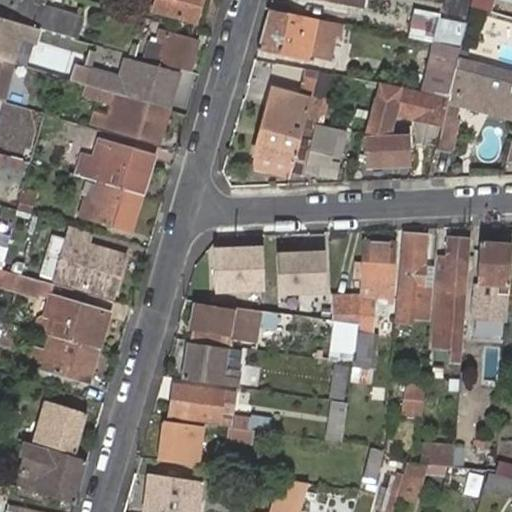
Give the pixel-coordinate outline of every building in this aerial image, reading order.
[(0,0),(0,19),(27,26),(75,41),(81,20),(42,10),(44,0),(0,0)] [(157,0),(154,10),(196,22),(202,0),(157,0)] [(473,0),(471,9),(492,15),(495,0),(473,0)] [(307,63),(309,56),(328,60),(333,38),(339,39),(342,27),(268,10),(258,52),(307,63)] [(413,13),(408,41),(434,46),(440,18),(413,13)] [(0,60),(17,65),(27,26),(0,19),(0,60)] [(197,39),(159,28),(155,43),(150,60),(188,71),(197,39)] [(155,43),(150,41),(145,58),(150,60),(155,43)] [(434,46),(424,94),(449,100),(458,63),(461,52),(434,46)] [(0,101),(7,103),(17,65),(0,60),(0,101)] [(89,89),(167,111),(178,75),(124,60),(122,68),(105,63),(103,73),(91,69),(87,88),(89,89)] [(511,77),(458,63),(449,100),(446,113),(448,113),(438,151),(453,156),(461,123),(457,122),(462,104),(464,94),(511,107),(509,116),(511,117),(511,77)] [(319,73),(299,69),(293,91),(313,96),(319,73)] [(157,144),(167,111),(89,89),(86,100),(111,107),(105,129),(157,144)] [(424,94),(417,93),(415,98),(377,90),(367,124),(389,125),(392,112),(412,117),(434,121),(444,124),(446,113),(449,100),(424,94)] [(306,121),(310,104),(272,94),(271,93),(261,125),(267,127),(263,141),(257,140),(252,157),(292,167),(306,121)] [(511,107),(464,94),(462,104),(509,116),(511,107)] [(109,116),(95,112),(92,123),(105,127),(109,116)] [(292,167),(291,173),(308,178),(310,173),(332,179),(345,132),(306,121),(292,167)] [(389,125),(367,124),(365,133),(367,168),(407,166),(406,140),(389,139),(389,133),(389,125)] [(267,127),(261,125),(257,140),(263,141),(267,127)] [(79,157),(74,176),(139,196),(150,158),(96,141),(91,160),(79,157)] [(91,210),(87,222),(127,234),(138,198),(90,184),(82,207),(91,210)] [(78,219),(87,222),(91,210),(82,207),(78,219)] [(97,237),(70,229),(66,243),(93,250),(97,237)] [(425,294),(426,268),(424,268),(426,238),(404,237),(399,325),(415,326),(417,294),(425,294)] [(66,243),(50,238),(39,277),(111,298),(124,259),(93,250),(66,243)] [(446,284),(441,350),(460,352),(469,242),(450,241),(449,258),(439,257),(437,283),(446,284)] [(395,244),(362,244),(357,301),(355,317),(359,317),(357,333),(354,332),(351,362),(369,364),(375,309),(370,308),(370,299),(393,299),(395,244)] [(511,247),(480,245),(475,318),(505,320),(511,247)] [(256,247),(209,248),(210,290),(257,289),(256,247)] [(317,253),(273,255),(275,294),(319,292),(317,253)] [(429,327),(433,268),(426,268),(425,294),(417,294),(415,326),(429,327)] [(32,280),(0,270),(0,288),(27,296),(32,280)] [(49,295),(52,284),(32,279),(27,296),(39,299),(40,297),(48,299),(49,295)] [(431,349),(441,350),(446,284),(437,283),(431,349)] [(97,349),(108,314),(49,295),(48,299),(43,314),(50,316),(44,334),(49,335),(97,349)] [(355,317),(357,301),(327,298),(328,320),(334,321),(355,324),(355,317)] [(278,314),(231,308),(231,312),(195,307),(193,331),(213,333),(211,347),(226,348),(227,341),(252,343),(254,332),(276,333),(278,314)] [(43,314),(34,314),(34,331),(44,334),(50,316),(43,314)] [(335,360),(351,362),(354,332),(355,324),(334,321),(330,360),(335,360)] [(213,333),(193,331),(191,344),(211,347),(213,333)] [(91,370),(97,351),(48,338),(43,353),(32,350),(27,368),(79,382),(83,367),(91,370)] [(182,380),(237,387),(238,381),(220,379),(225,353),(188,348),(182,380)] [(220,379),(238,381),(242,356),(225,353),(220,379)] [(347,365),(335,364),(334,375),(332,396),(344,397),(347,365)] [(83,367),(79,382),(87,384),(91,370),(83,367)] [(221,390),(162,383),(157,399),(170,400),(169,414),(217,421),(221,390)] [(403,415),(422,417),(424,386),(405,385),(403,415)] [(327,441),(344,443),(347,402),(332,400),(327,441)] [(46,404),(35,443),(75,454),(86,414),(46,404)] [(225,416),(223,426),(230,427),(248,430),(249,427),(250,419),(225,416)] [(251,416),(250,419),(249,427),(275,429),(277,418),(251,416)] [(197,465),(202,430),(161,424),(156,460),(197,465)] [(250,442),(251,430),(248,430),(230,427),(228,439),(250,442)] [(75,505),(87,460),(24,443),(20,456),(24,457),(19,475),(36,479),(32,492),(75,505)] [(418,465),(426,465),(448,467),(453,468),(455,448),(419,446),(418,465)] [(377,485),(383,462),(387,448),(374,447),(363,481),(377,485)] [(230,456),(227,472),(248,476),(252,453),(242,452),(242,457),(230,456)] [(412,464),(408,476),(421,479),(426,465),(418,465),(412,464)] [(183,511),(185,501),(200,504),(203,483),(152,475),(145,511),(183,511)] [(385,511),(393,511),(404,478),(397,476),(385,511)] [(421,479),(408,476),(400,500),(412,503),(421,479)] [(511,489),(511,484),(491,479),(487,491),(509,498),(511,489)] [(300,511),(309,484),(285,480),(274,511),(300,511)] [(183,511),(198,511),(200,504),(185,501),(183,511)]
